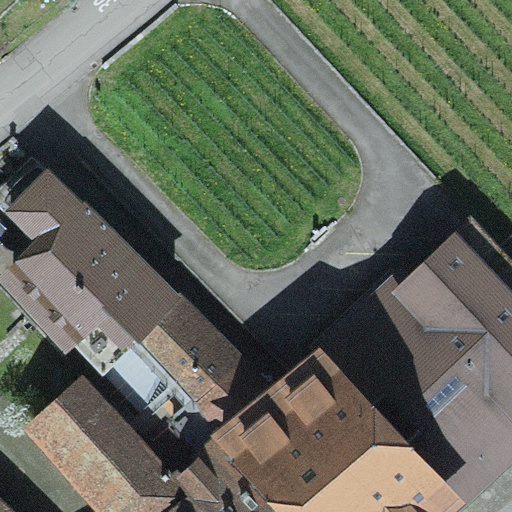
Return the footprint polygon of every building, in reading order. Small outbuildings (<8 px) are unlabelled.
[(177,380),(198,402),(240,362),(36,159),(0,194),(0,197),(41,239),(47,245),(108,305),(177,380)] [(511,295),(454,236),(320,360),(447,496),(457,507),(511,456),(511,295)] [(75,339),(108,305),(47,245),(15,274),(75,339)] [(441,502),(447,496),(320,360),(310,365),(312,368),(229,437),(294,511),(426,511),(439,500),(441,502)] [(198,402),(221,428),(240,414),(235,407),(260,387),(240,362),(198,402)] [(33,427),(108,511),(192,511),(204,504),(181,481),(138,435),(85,378),(33,427)] [(294,511),(229,437),(221,428),(198,402),(177,380),(165,392),(174,401),(138,435),(181,481),(204,504),(210,511),(294,511)]
